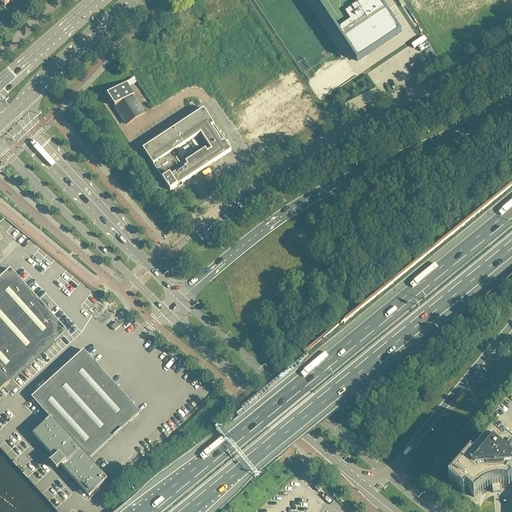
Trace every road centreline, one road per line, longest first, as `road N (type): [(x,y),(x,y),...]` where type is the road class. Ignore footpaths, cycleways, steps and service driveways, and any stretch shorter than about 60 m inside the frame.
road 1 (motorway): [(511,209),(143,511)]
road 2 (motorway): [(188,511),(511,246)]
road 3 (motorway): [(511,109),(277,216),(180,298)]
road 4 (unclassified): [(191,232),(275,166),(511,43)]
road 5 (secondary): [(165,311),(368,488)]
road 6 (secondary): [(385,472),(180,298)]
road 7 (secondary): [(180,298),(30,134),(5,117)]
road 8 (secondary): [(0,149),(165,311)]
road 9 (motorway): [(385,472),(511,324)]
road 10 (primary): [(5,117),(141,0)]
road 11 (primary): [(93,0),(0,83)]
